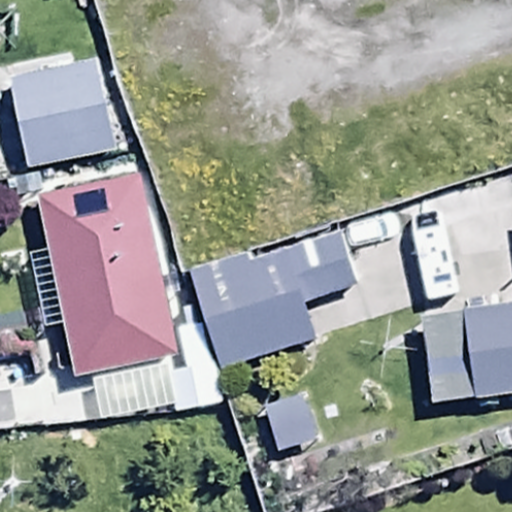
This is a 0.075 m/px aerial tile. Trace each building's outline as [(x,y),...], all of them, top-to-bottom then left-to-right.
[(0,133),(17,129),(30,184),(128,162),(107,66),(0,91),(0,133)] [(323,156),(333,184),(408,156),(397,128),(323,156)] [(174,365),(142,180),(36,199),(69,384),(174,365)] [(310,346),(299,315),(353,295),(335,246),(250,276),(245,262),(184,284),(218,379),(310,346)] [(511,320),(416,332),(426,414),(511,402),(511,320)] [(0,357),(22,353),(18,332),(0,335),(0,357)] [(218,379),(164,377),(162,422),(216,425),(218,379)]
